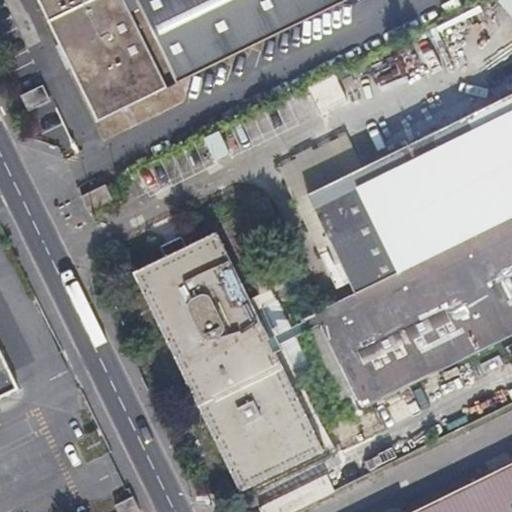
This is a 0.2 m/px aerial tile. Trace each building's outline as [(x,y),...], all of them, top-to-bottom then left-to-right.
[(254,0),(39,0),(82,85),(254,0)] [(346,0),(254,0),(82,85),(100,121),(347,1),(346,0)] [(51,100),(47,93),(44,87),(22,97),(29,111),(51,100)] [(511,94),(308,193),(356,292),(364,289),(370,302),(321,326),(362,409),(511,336),(511,94)] [(167,181),(302,127),(291,100),(157,154),(167,181)] [(83,196),(87,204),(91,212),(115,200),(108,184),(83,196)] [(246,483),(283,465),(320,447),(217,236),(142,273),(246,483)] [(511,511),(511,468),(420,511),(511,511)] [(134,511),(141,509),(138,503),(135,497),(117,505),(120,511),(134,511)]
